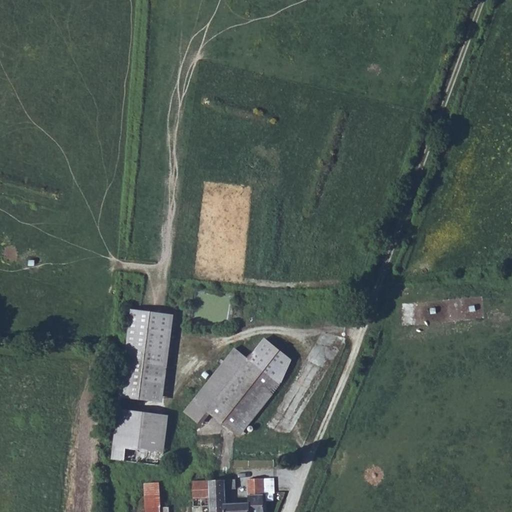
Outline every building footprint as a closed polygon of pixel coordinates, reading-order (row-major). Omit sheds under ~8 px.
[(163,401),(173,315),(131,309),(119,398),(163,401)] [(248,357),(235,349),(184,410),(199,422),(207,411),(239,437),(280,383),(291,359),(263,337),(248,357)] [(193,370),(182,382),(195,393),(206,382),(193,370)] [(163,466),(168,415),(119,408),(110,460),(163,466)] [(191,485),(191,511),(262,511),(261,476),(246,477),(248,501),(224,502),(224,487),(235,487),(234,477),(190,479),(191,485)] [(157,483),(150,483),(150,511),(191,511),(191,485),(158,486),(157,483)]
